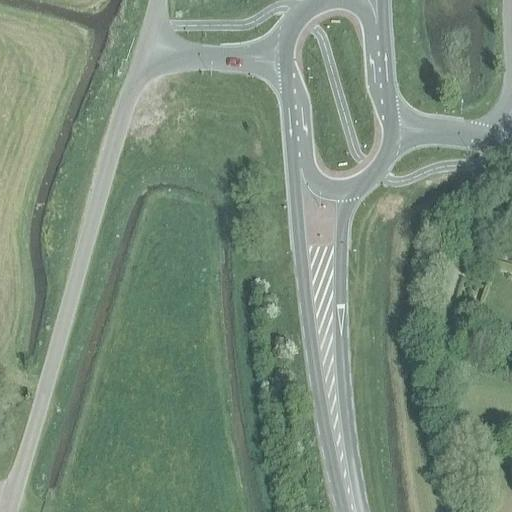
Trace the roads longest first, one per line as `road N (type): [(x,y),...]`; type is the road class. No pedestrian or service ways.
road 1 (unclassified): [(8,511),(141,48)]
road 2 (primary): [(291,149),(309,345),(341,511)]
road 3 (primary): [(360,511),(342,387),(341,221),(348,190)]
road 4 (unclassified): [(284,63),(141,48)]
